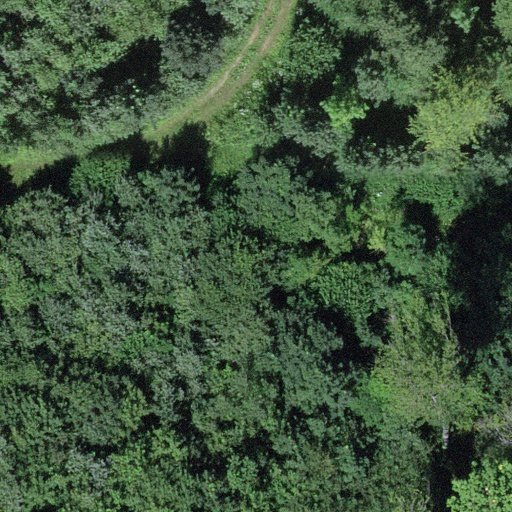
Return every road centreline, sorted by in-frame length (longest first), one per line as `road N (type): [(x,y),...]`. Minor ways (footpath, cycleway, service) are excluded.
road 1 (track): [(511,223),(448,231),(143,133)]
road 2 (track): [(288,0),(288,11),(215,99),(143,133),(0,169)]
